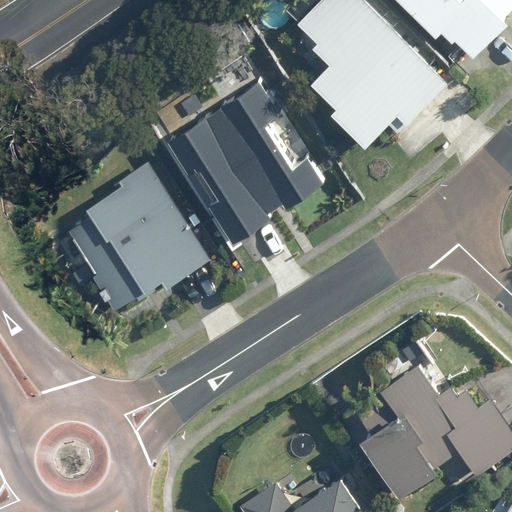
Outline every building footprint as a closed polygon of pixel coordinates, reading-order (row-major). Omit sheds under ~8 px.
[(341,106),(336,111),(369,143),(400,111),(403,115),(395,123),(401,128),(448,80),(364,0),(319,0),(300,20),(321,40),(316,45),(332,61),(314,80),(341,106)] [(409,0),(435,26),(444,18),(471,46),(507,10),(503,6),(508,0),(409,0)] [(258,76),(172,132),(194,164),(204,157),(221,183),(212,189),(239,230),(325,174),(309,149),(292,160),(259,110),(274,101),(258,76)] [(170,277),(210,253),(151,155),(124,171),(133,186),(73,221),(101,268),(96,271),(116,304),(168,273),(170,277)] [(362,426),(399,482),(461,442),(478,468),(511,444),(511,422),(493,394),(482,402),(469,382),(459,388),(453,379),(442,386),(425,360),(359,403),(370,420),(362,426)] [(370,511),(344,475),(297,507),(278,479),(243,503),(249,511),(370,511)]
